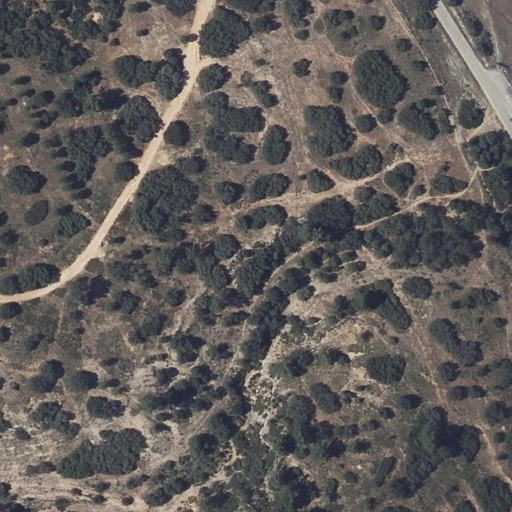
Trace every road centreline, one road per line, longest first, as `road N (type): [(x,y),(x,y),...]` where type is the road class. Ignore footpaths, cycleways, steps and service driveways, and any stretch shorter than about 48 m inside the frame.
road 1 (track): [(0,294),(45,286),(93,242),(178,102),(206,0)]
road 2 (tertiary): [(434,0),(511,125)]
